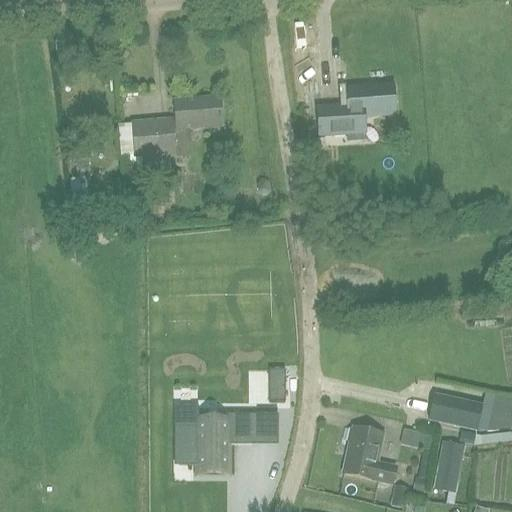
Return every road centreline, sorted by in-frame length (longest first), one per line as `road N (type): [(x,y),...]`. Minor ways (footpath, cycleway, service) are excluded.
road 1 (track): [(267,0),(311,350),(300,456),(282,511)]
road 2 (residential): [(0,13),(168,0)]
